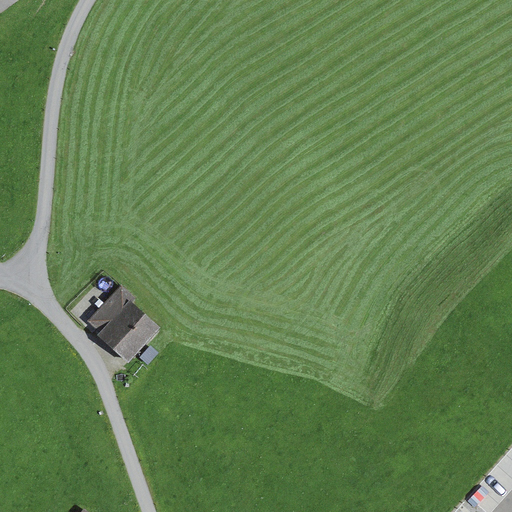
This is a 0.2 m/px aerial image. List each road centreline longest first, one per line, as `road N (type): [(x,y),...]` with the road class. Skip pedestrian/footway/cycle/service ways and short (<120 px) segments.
road 1 (unclassified): [(38,269),(58,97),(80,17),(93,0)]
road 2 (unclassified): [(150,511),(101,372),(40,298),(38,269)]
